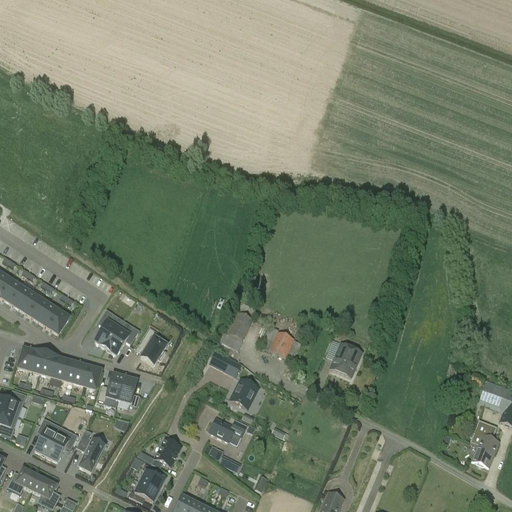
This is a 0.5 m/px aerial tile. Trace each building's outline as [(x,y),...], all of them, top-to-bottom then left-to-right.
[(0,299),(10,284),(1,277),(0,278),(0,299)] [(0,300),(9,307),(20,290),(10,284),(0,299),(0,300)] [(19,313),(30,296),(20,290),(9,307),(19,313)] [(28,319),(39,302),(30,296),(19,313),(28,319)] [(38,325),(49,308),(39,302),(28,319),(38,325)] [(219,345),(237,355),(252,323),(250,322),(255,312),(240,305),(236,316),(234,315),(220,343),(219,345)] [(48,331),(58,314),(49,308),(38,325),(48,331)] [(94,345),(105,352),(119,329),(109,322),(112,317),(106,313),(97,327),(103,330),(94,345)] [(58,338),(68,321),(58,314),(48,331),(58,338)] [(285,362),(294,342),(277,335),(278,332),(269,328),(263,340),(265,341),(261,351),(285,362)] [(119,329),(105,352),(116,359),(125,344),(130,348),(139,334),(133,331),(130,336),(119,329)] [(139,361),(152,369),(156,362),(159,364),(164,355),(161,354),(165,348),(152,340),(155,336),(148,331),(138,346),(145,351),(139,361)] [(351,381),(361,356),(340,346),(329,371),(351,381)] [(28,374),(34,355),(23,351),(17,371),(28,374)] [(39,377),(45,358),(34,355),(28,374),(39,377)] [(50,380),(56,361),(45,358),(39,377),(50,380)] [(219,371),(231,377),(236,366),(224,360),(219,371)] [(67,364),(56,361),(50,380),(61,383),(67,364)] [(72,387),(78,367),(67,364),(61,383),(72,387)] [(83,390),(89,371),(78,367),(72,387),(83,390)] [(458,369),(449,367),(446,378),(456,380),(458,369)] [(95,393),(100,374),(89,371),(83,390),(95,393)] [(124,381),(112,377),(108,389),(101,387),(96,403),(104,405),(105,400),(118,404),(124,381)] [(472,377),(469,384),(481,389),(484,382),(472,377)] [(253,389),(236,380),(225,401),(239,408),(244,397),(248,399),(253,389)] [(136,384),(124,381),(118,404),(130,407),(129,409),(136,411),(140,399),(133,397),(136,384)] [(501,416),(510,396),(504,393),(504,391),(492,387),(493,385),(486,383),(476,407),(483,409),(501,416)] [(0,400),(0,414),(18,420),(25,399),(11,393),(8,403),(0,400)] [(511,396),(510,396),(501,416),(498,425),(511,429),(511,396)] [(213,401),(206,397),(203,401),(211,405),(213,401)] [(18,420),(0,414),(0,437),(10,441),(18,420)] [(34,454),(45,460),(58,435),(46,430),(49,424),(43,422),(36,436),(41,439),(34,454)] [(232,430),(215,422),(209,436),(228,445),(232,439),(234,438),(240,441),(246,429),(235,424),(232,430)] [(123,424),(119,431),(124,433),(128,426),(123,424)] [(478,424),(469,446),(477,448),(476,449),(487,453),(488,455),(494,457),(498,445),(490,442),(494,430),(478,424)] [(252,436),(255,431),(249,428),(246,434),(252,436)] [(286,436),(274,430),(271,436),(282,442),(286,436)] [(91,436),(85,433),(76,451),(85,456),(78,470),(90,476),(104,449),(88,441),(91,436)] [(58,435),(45,460),(57,465),(65,450),(70,453),(77,439),(71,436),(68,441),(58,435)] [(15,445),(23,448),(26,439),(17,436),(15,445)] [(161,466),(169,470),(179,450),(163,442),(153,460),(151,465),(150,467),(158,471),(161,466)] [(487,453),(476,449),(470,464),(488,471),(494,457),(488,455),(487,453)] [(215,455),(212,461),(218,463),(220,458),(215,455)] [(151,465),(153,460),(148,457),(145,462),(151,465)] [(138,472),(142,462),(135,459),(131,469),(138,472)] [(222,459),(219,466),(230,471),(233,464),(222,459)] [(145,475),(140,485),(158,494),(164,483),(153,478),(156,473),(145,467),(142,473),(145,475)] [(32,494),(38,481),(22,473),(17,482),(12,480),(6,491),(20,498),(23,490),(32,494)] [(260,479),(254,492),(261,495),(266,482),(260,479)] [(47,511),(53,511),(59,501),(51,497),(55,489),(38,481),(32,494),(40,499),(36,506),(47,511)] [(153,506),(158,494),(140,485),(134,496),(131,494),(128,500),(139,505),(142,500),(153,506)] [(338,511),(343,502),(328,495),(320,511),(338,511)] [(188,511),(192,505),(182,500),(175,511),(188,511)] [(66,501),(62,509),(67,511),(73,511),(76,507),(66,501)]
